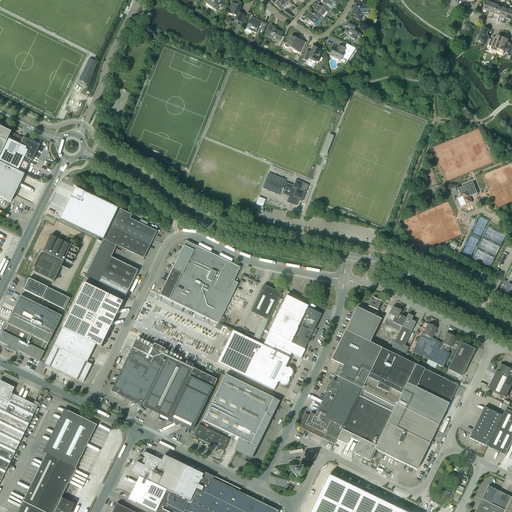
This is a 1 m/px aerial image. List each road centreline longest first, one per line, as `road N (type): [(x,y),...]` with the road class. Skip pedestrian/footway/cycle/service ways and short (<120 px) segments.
road 1 (secondary): [(295,245),(199,222),(82,152)]
road 2 (unclassified): [(89,404),(176,236)]
road 3 (unclassified): [(343,279),(245,260),(176,236)]
road 4 (unclassified): [(285,434),(330,340),(343,279)]
road 5 (unclassified): [(493,343),(383,289),(343,279)]
road 6 (tertiary): [(76,134),(139,0)]
road 7 (secondary): [(482,311),(396,269),(347,256)]
road 8 (unclassified): [(258,489),(137,428)]
